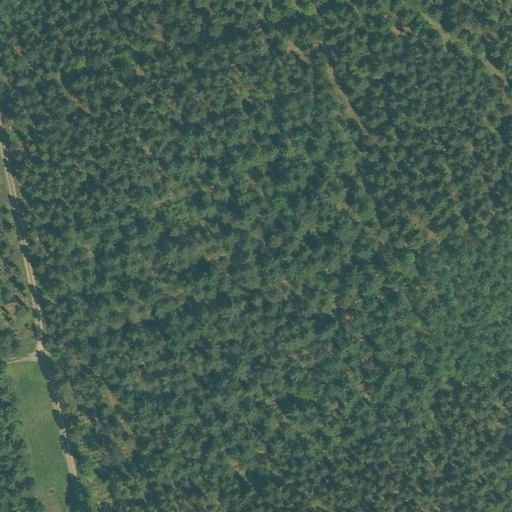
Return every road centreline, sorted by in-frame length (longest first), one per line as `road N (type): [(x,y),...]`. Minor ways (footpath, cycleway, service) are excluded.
road 1 (track): [(0,376),(511,237)]
road 2 (track): [(0,157),(45,364)]
road 3 (track): [(511,110),(395,0)]
road 4 (track): [(82,511),(45,364)]
